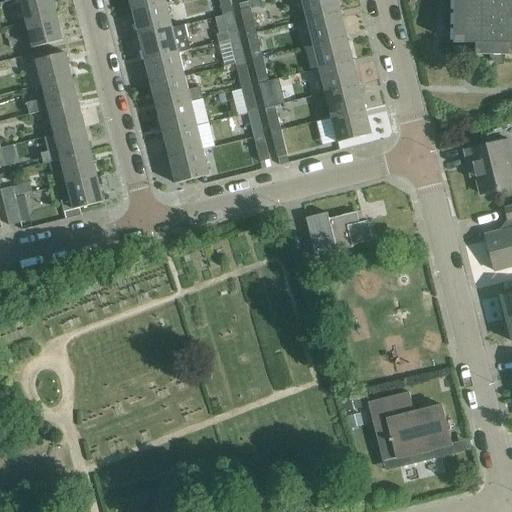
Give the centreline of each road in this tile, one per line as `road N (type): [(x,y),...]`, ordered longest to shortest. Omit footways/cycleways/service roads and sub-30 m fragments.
road 1 (residential): [(508,499),(421,151)]
road 2 (residential): [(148,220),(421,151)]
road 3 (residential): [(148,220),(92,0)]
road 4 (residential): [(421,151),(381,0)]
road 5 (residential): [(0,258),(148,220)]
